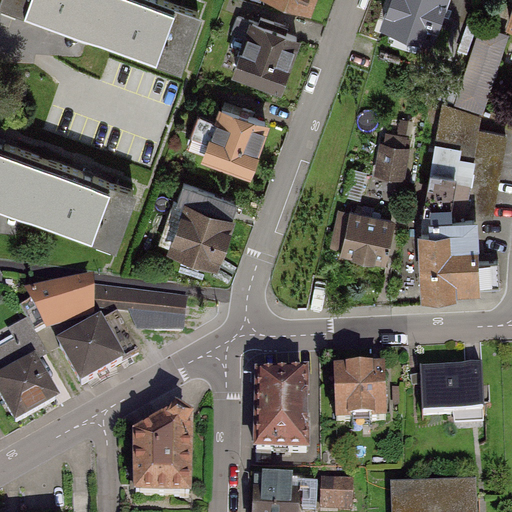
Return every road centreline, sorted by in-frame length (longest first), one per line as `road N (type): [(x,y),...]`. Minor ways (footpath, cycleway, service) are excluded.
road 1 (residential): [(247,329),(247,297),(355,0)]
road 2 (residential): [(247,329),(262,336),(511,325)]
road 3 (residential): [(217,348),(226,371),(223,511)]
road 4 (residential): [(97,413),(217,348)]
